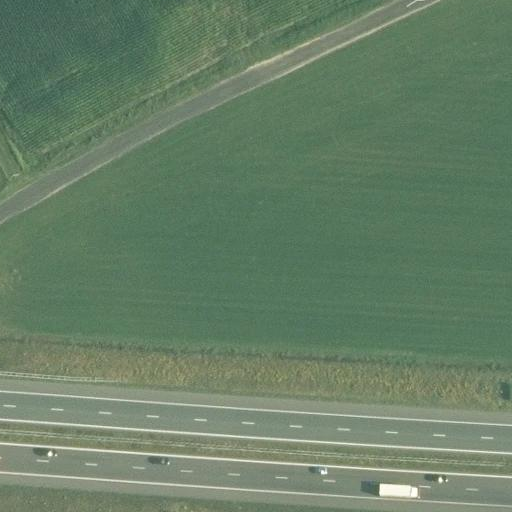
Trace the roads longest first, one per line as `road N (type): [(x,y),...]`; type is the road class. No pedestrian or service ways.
road 1 (motorway): [(511,443),(0,407)]
road 2 (motorway): [(0,458),(511,491)]
road 3 (unclassified): [(0,213),(255,76),(419,0)]
